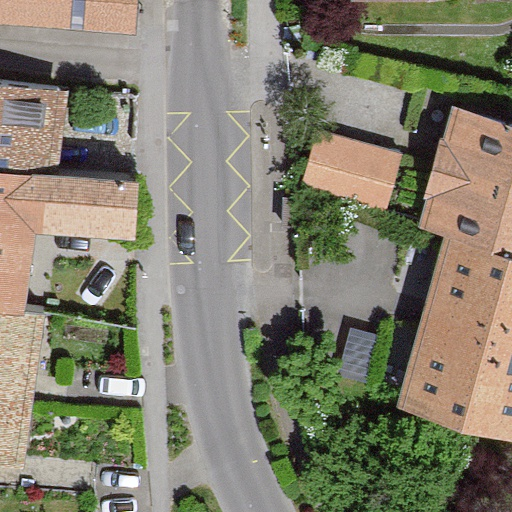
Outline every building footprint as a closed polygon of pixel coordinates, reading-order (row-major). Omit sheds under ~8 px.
[(2,0),(2,15),(146,21),(147,0),(2,0)] [(0,161),(40,165),(45,84),(0,79),(0,161)] [(511,114),(464,101),(433,214),(451,219),(511,236),(511,114)] [(317,128),(303,180),(383,203),(398,151),(317,128)] [(0,302),(24,306),(28,254),(15,253),(20,211),(125,219),(128,173),(40,165),(0,161),(0,302)] [(511,236),(451,219),(399,401),(511,433),(511,236)] [(0,397),(17,400),(28,307),(24,306),(0,302),(0,397)] [(0,451),(11,453),(17,400),(0,397),(0,451)]
